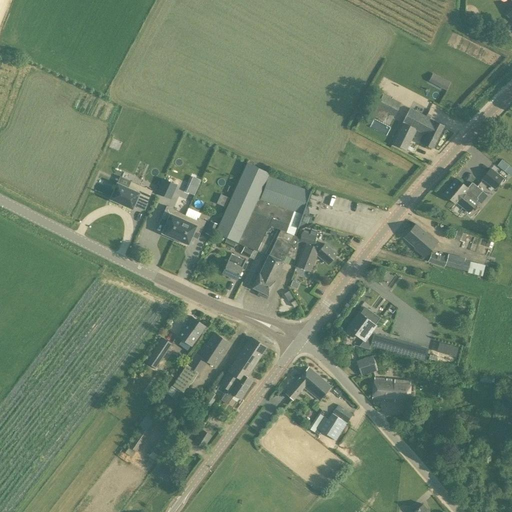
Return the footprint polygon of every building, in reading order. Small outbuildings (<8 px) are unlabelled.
[(445,92),(450,80),(432,72),(427,84),(445,92)] [(383,121),(387,113),(394,117),(401,103),(382,94),(372,115),(383,121)] [(432,148),(443,126),(430,119),(409,108),(391,143),(406,150),(416,130),(423,134),(419,141),(432,148)] [(268,225),(280,230),(286,232),(293,211),(302,214),(310,191),(268,176),(261,198),(258,197),(269,173),(247,163),(219,224),(215,233),(224,237),(257,251),(268,225)] [(490,169),(483,179),(494,188),(502,179),(490,169)] [(186,192),(194,195),(200,180),(193,177),(186,192)] [(164,178),(158,191),(170,197),(177,184),(164,178)] [(455,204),(456,202),(468,213),(477,202),(476,200),(477,198),(476,197),(481,190),(471,182),(467,187),(456,178),(443,194),(455,204)] [(118,182),(111,198),(132,207),(136,197),(147,202),(153,190),(131,181),(128,187),(118,182)] [(225,206),(228,196),(220,193),(217,203),(225,206)] [(489,227),(496,208),(485,204),(478,223),(489,227)] [(167,206),(161,219),(167,221),(162,232),(164,233),(163,235),(170,237),(171,236),(175,238),(185,215),(173,210),(173,209),(167,206)] [(185,215),(175,238),(179,240),(179,241),(185,244),(186,243),(188,244),(193,233),(199,236),(205,223),(198,220),(197,221),(185,215)] [(210,222),(205,233),(211,236),(216,225),(210,222)] [(424,258),(438,242),(427,233),(426,233),(415,224),(403,238),(415,248),(414,249),(424,258)] [(280,230),(268,255),(252,288),(259,291),(257,295),(266,299),(267,295),(283,262),(287,256),(294,259),(299,237),(286,232),(280,230)] [(328,264),(336,254),(325,244),(320,249),(313,246),(316,236),(317,232),(309,230),(308,234),(302,232),(300,242),(305,243),(303,248),(308,250),(307,252),(316,255),(317,254),(328,264)] [(459,242),(460,240),(462,234),(462,233),(457,231),(456,232),(453,240),(459,242)] [(226,238),(224,243),(233,248),(236,242),(226,238)] [(252,252),(244,248),(241,254),(249,258),(252,252)] [(296,266),(310,271),(316,255),(307,252),(308,250),(303,248),(296,266)] [(236,279),(241,269),(244,270),(248,261),(231,253),(222,273),(236,279)] [(482,276),(485,265),(465,260),(465,257),(448,254),(447,258),(431,253),(428,262),(444,267),(445,266),(468,271),(467,272),(482,276)] [(291,281),(288,286),(296,290),(299,285),(291,281)] [(289,291),(284,294),(288,301),(293,298),(289,291)] [(348,328),(359,336),(366,341),(377,326),(370,321),(358,313),(348,328)] [(191,316),(177,335),(182,339),(178,344),(187,351),(191,345),(192,346),(206,327),(191,316)] [(370,345),(394,352),(398,340),(373,332),(370,345)] [(186,364),(179,375),(189,382),(191,383),(198,373),(199,374),(208,362),(215,367),(221,359),(223,356),(221,355),(229,343),(214,333),(206,344),(205,343),(197,355),(195,353),(187,365),(186,364)] [(172,343),(163,337),(146,362),(155,368),(172,343)] [(226,388),(230,382),(233,384),(238,376),(244,380),(246,376),(247,376),(266,347),(251,337),(220,384),(226,388)] [(361,375),(376,370),(372,357),(356,362),(361,375)] [(293,400),(304,387),(319,400),(330,386),(308,367),(286,393),(293,400)] [(220,399),(227,404),(234,394),(241,398),(252,381),(246,378),(247,376),(246,376),(244,380),(238,376),(233,384),(230,382),(226,388),(227,389),(220,399)] [(408,403),(410,381),(375,377),(372,398),(384,400),(384,399),(394,400),(394,401),(408,403)] [(165,386),(161,383),(157,388),(161,391),(165,386)] [(181,390),(172,385),(172,384),(166,393),(175,399),(181,390)] [(347,423),(352,414),(337,405),(332,413),(347,423)] [(150,413),(141,427),(149,432),(158,419),(150,413)] [(318,427),(317,428),(322,431),(335,440),(347,423),(332,413),(328,419),(325,416),(318,427)] [(128,446),(136,452),(149,432),(141,427),(128,446)] [(203,447),(211,434),(202,428),(193,441),(203,447)] [(155,447),(148,455),(156,461),(162,453),(155,447)] [(154,472),(164,480),(171,471),(168,469),(162,464),(161,463),(154,472)]
